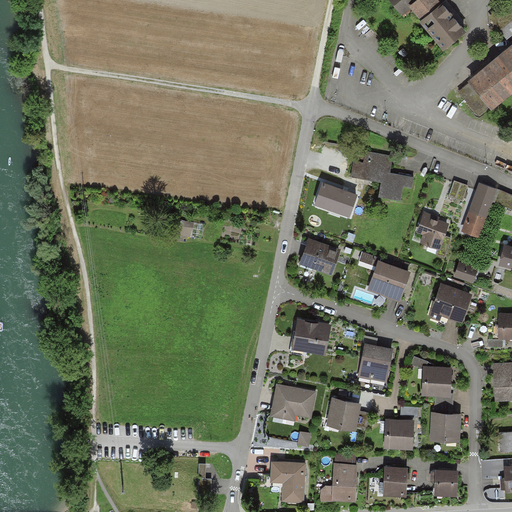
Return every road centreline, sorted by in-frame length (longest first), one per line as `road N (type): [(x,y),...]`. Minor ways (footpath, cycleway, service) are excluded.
road 1 (track): [(93,439),(93,336),(63,190),(39,0)]
road 2 (residential): [(477,511),(473,374),(464,351),(277,289)]
road 3 (track): [(309,104),(46,63)]
road 4 (residential): [(277,289),(230,511)]
road 5 (residential): [(511,182),(309,104)]
road 6 (residential): [(277,289),(309,104)]
